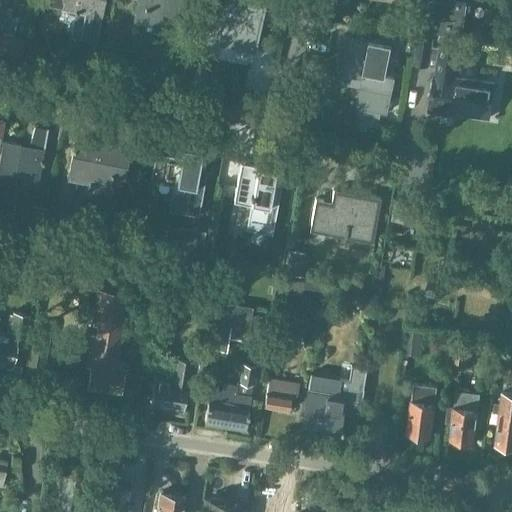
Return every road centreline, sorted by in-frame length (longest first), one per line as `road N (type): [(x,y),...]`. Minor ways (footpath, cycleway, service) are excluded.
road 1 (residential): [(43,423),(511,492)]
road 2 (residential): [(0,86),(276,141),(293,123),(309,0)]
road 3 (unknown): [(276,141),(442,171)]
